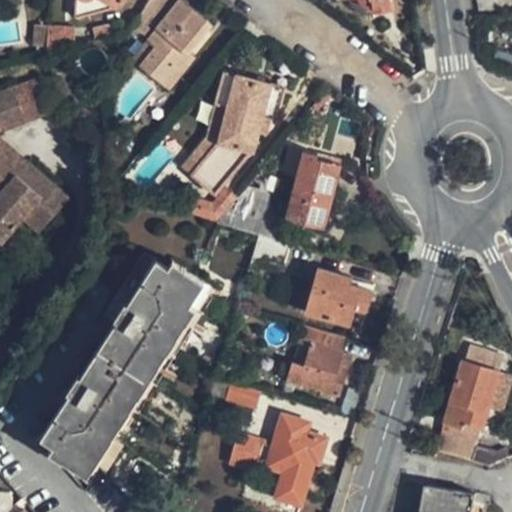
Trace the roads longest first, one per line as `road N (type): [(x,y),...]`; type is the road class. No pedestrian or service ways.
road 1 (residential): [(364,511),(450,214)]
road 2 (residential): [(261,0),(419,133)]
